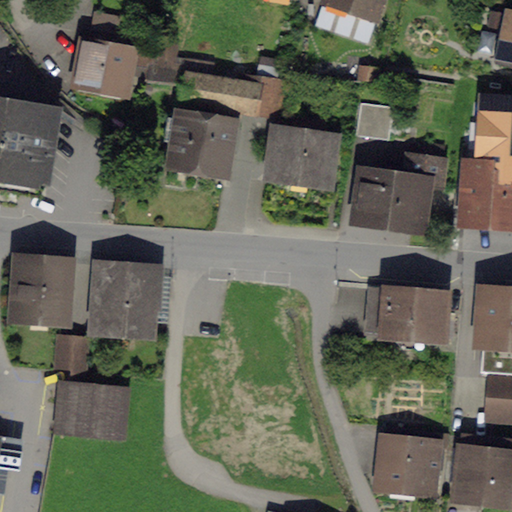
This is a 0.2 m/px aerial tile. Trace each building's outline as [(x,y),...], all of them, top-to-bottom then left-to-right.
[(382,0),(326,0),(318,26),(367,43),(382,0)] [(94,13),(91,28),(117,33),(120,18),(94,13)] [(511,15),(511,16),(501,65),(511,67),(511,15)] [(141,40),(87,30),(77,90),(123,99),(128,71),(135,72),(141,40)] [(285,89),(187,74),(183,104),(281,118),(285,89)] [(0,144),(47,152),(55,106),(0,97),(0,144)] [(391,139),(394,107),(364,104),(361,136),(391,139)] [(495,147),(493,171),(511,171),(511,116),(496,115),(495,147)] [(168,118),(164,142),(175,144),(172,166),(225,175),(233,124),(180,116),(179,120),(168,118)] [(332,140),(276,133),(270,181),(289,183),(290,176),(328,180),(332,140)] [(0,190),(40,197),(47,152),(0,144),(0,190)] [(409,157),(405,181),(365,176),(358,218),(419,226),(424,185),(441,187),(444,162),(409,157)] [(511,171),(493,171),(466,169),(464,197),(470,197),(469,219),(511,222),(511,218),(511,171)] [(17,263),(14,299),(18,299),(17,316),(63,319),(67,266),(17,263)] [(99,271),(95,330),(147,334),(148,322),(154,322),(155,304),(153,304),(155,274),(99,271)] [(370,289),(366,333),(442,339),(446,298),(433,296),(425,294),(370,289)] [(511,298),(485,297),(481,373),(511,374),(511,298)] [(511,379),(493,378),(489,418),(511,419),(511,379)] [(64,386),(60,430),(120,435),(124,391),(64,386)] [(511,442),(466,437),(459,494),(506,500),(510,465),(511,465),(511,442)] [(438,447),(384,442),(380,484),(434,490),(438,447)]
